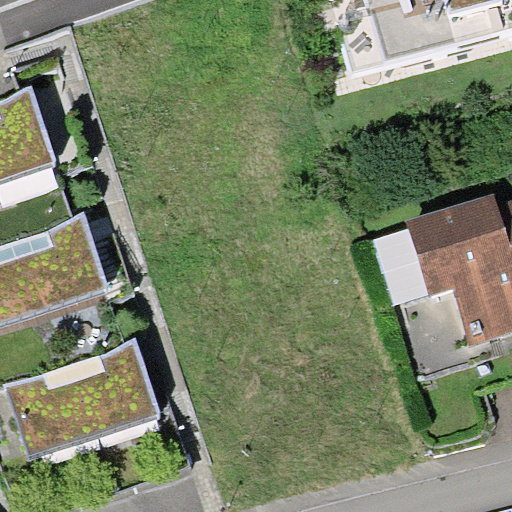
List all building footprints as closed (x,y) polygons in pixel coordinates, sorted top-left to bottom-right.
[(511,0),(334,0),(333,1),(354,83),(511,40),(511,0)] [(0,180),(57,162),(31,86),(0,104),(0,180)] [(65,177),(87,171),(72,113),(49,118),(65,177)] [(495,193),(409,219),(413,231),(377,242),(397,307),(404,304),(426,375),(493,355),(487,336),(511,328),(511,201),(499,205),(495,193)] [(54,232),(0,247),(0,324),(107,290),(83,213),(54,232)] [(105,356),(7,385),(31,459),(163,414),(136,336),(105,356)]
